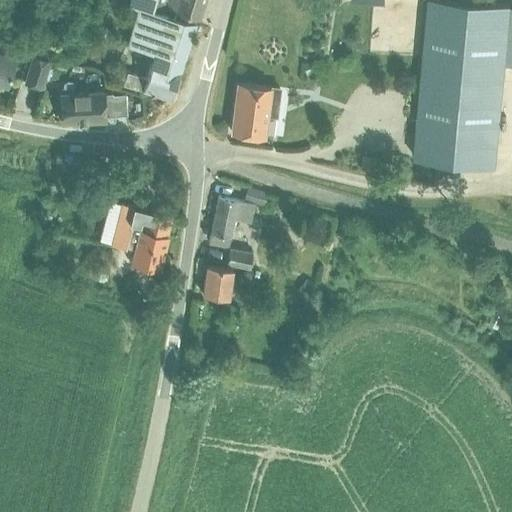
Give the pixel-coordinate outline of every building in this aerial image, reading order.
[(144,89),(171,98),(195,23),(169,15),(152,11),(154,3),(155,0),(118,0),(138,6),(127,42),(157,51),(154,61),(151,60),(146,77),(127,71),(127,72),(116,68),(112,79),(124,83),(123,84),(144,90),(144,89)] [(155,0),(154,3),(199,17),(203,0),(155,0)] [(497,166),(511,8),(511,4),(470,0),(429,0),(415,158),(497,166)] [(0,83),(8,86),(17,59),(0,53),(0,83)] [(25,82),(42,87),(50,61),(33,55),(25,82)] [(238,82),(231,131),(264,135),(267,114),(276,115),(280,88),(238,82)] [(60,94),(62,122),(106,120),(104,91),(60,94)] [(29,94),(27,107),(42,109),(44,97),(29,94)] [(362,156),(361,171),(378,172),(379,157),(362,156)] [(75,159),(71,172),(85,175),(88,162),(75,159)] [(108,166),(96,164),(93,183),(104,186),(108,166)] [(260,204),(263,190),(244,185),(240,199),(260,204)] [(206,241),(226,246),(233,216),(250,220),(254,204),(218,195),(206,241)] [(116,202),(104,242),(126,247),(131,226),(166,234),(170,215),(145,209),(116,202)] [(131,226),(126,247),(136,249),(133,264),(157,270),(165,239),(166,234),(131,226)] [(251,268),(253,254),(232,249),(229,263),(251,268)] [(207,265),(200,291),(224,298),(231,271),(207,265)] [(107,274),(97,272),(95,279),(105,281),(107,274)] [(301,292),(307,297),(314,288),(308,283),(301,292)] [(241,309),(227,305),(221,331),(234,334),(241,309)] [(189,343),(189,351),(200,352),(201,329),(192,329),(190,329),(189,343)]
